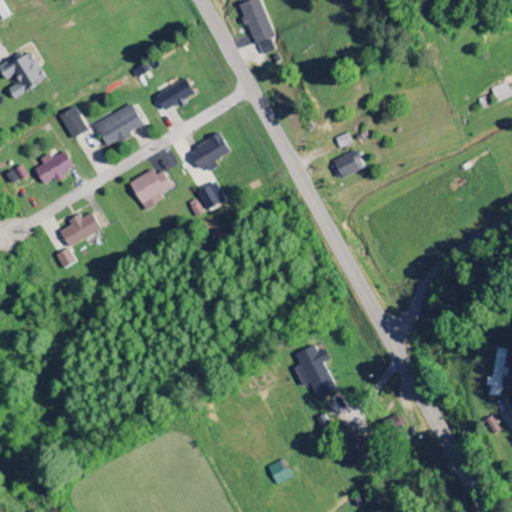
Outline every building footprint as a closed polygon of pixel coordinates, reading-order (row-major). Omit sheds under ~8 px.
[(253,46),(274,38),(260,0),(255,0),(239,6),(253,46)] [(275,51),(272,41),(258,45),(262,56),(275,51)] [(44,84),(30,53),(0,67),(0,79),(2,84),(12,80),(15,86),(6,91),(10,100),(44,84)] [(94,126),(106,147),(116,141),(118,144),(131,137),(128,133),(143,125),(131,105),(94,126)] [(70,139),(86,132),(75,108),(59,115),(70,139)] [(335,139),(339,150),(352,145),(348,134),(335,139)] [(187,151),(198,174),(217,166),(214,161),(228,154),(220,136),(187,151)] [(332,162),(341,180),(364,169),(355,151),(332,162)] [(43,187),(73,168),(63,152),(51,160),(50,158),(32,169),(43,187)] [(19,179),(13,170),(5,175),(11,184),(19,179)] [(162,172),(155,176),(152,170),(128,183),(142,212),(163,201),(159,194),(170,188),(162,172)] [(204,210),(224,202),(217,183),(197,191),(204,210)] [(66,221),(69,227),(58,233),(67,249),(100,230),(90,213),(80,219),(78,214),(66,221)] [(55,254),(60,269),(74,264),(69,249),(55,254)] [(301,388),(309,384),(316,401),(337,392),(322,355),(319,356),(315,346),(294,355),(299,367),(293,369),(301,388)] [(504,376),(506,376),(510,350),(498,349),(493,379),(489,378),(488,387),(492,388),(491,396),(500,397),(504,376)] [(365,459),(358,438),(340,443),(346,465),(365,459)] [(291,479),(281,460),(266,468),(275,487),(291,479)]
